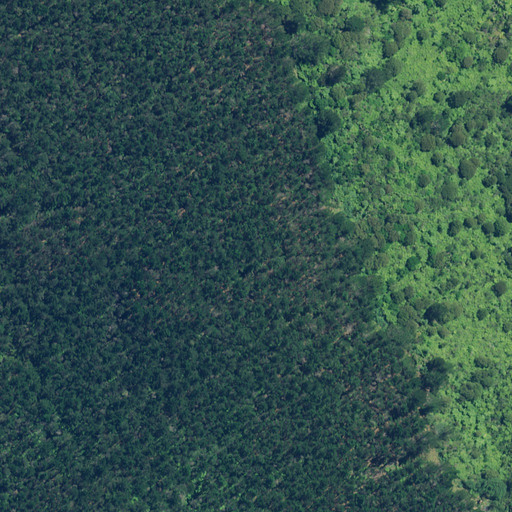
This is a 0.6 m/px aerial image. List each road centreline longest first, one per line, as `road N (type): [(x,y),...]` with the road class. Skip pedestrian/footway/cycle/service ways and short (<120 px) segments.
road 1 (track): [(206,295),(299,308),(335,265),(320,158),(252,0)]
road 2 (track): [(206,295),(0,151)]
